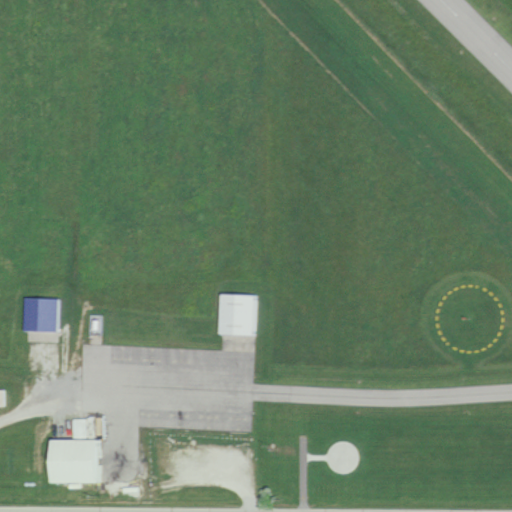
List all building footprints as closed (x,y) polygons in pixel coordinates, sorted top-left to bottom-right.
[(263,294),(228,293),(227,333),(262,334),(263,294)] [(64,332),(65,298),(30,297),(29,331),(64,332)] [(0,405),(8,406),(9,389),(0,389),(0,405)] [(77,438),(103,438),(104,418),(78,417),(77,438)] [(63,439),(62,482),(108,483),(109,440),(63,439)]
